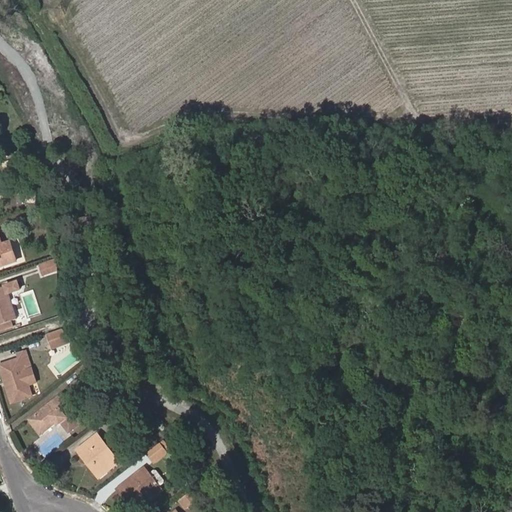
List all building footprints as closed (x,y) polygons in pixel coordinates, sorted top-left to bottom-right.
[(0,267),(19,261),(13,245),(3,248),(0,241),(0,267)] [(59,259),(49,262),(53,273),(59,271),(59,259)] [(49,262),(41,265),(44,276),(53,273),(49,262)] [(0,325),(22,319),(13,293),(26,290),(23,282),(0,289),(0,325)] [(383,296),(379,291),(367,303),(374,311),(384,302),(381,298),(383,296)] [(52,350),(66,344),(62,329),(46,334),(52,350)] [(363,348),(357,331),(330,341),(336,358),(363,348)] [(29,386),(38,384),(27,350),(16,352),(17,358),(0,363),(0,370),(4,381),(11,405),(34,398),(29,386)] [(78,372),(83,379),(94,369),(89,363),(78,372)] [(87,384),(98,375),(94,369),(83,379),(87,384)] [(31,421),(42,435),(60,421),(70,433),(84,422),(64,396),(31,421)] [(103,481),(125,463),(100,433),(79,451),(88,463),(90,461),(95,466),(92,468),(103,481)] [(171,450),(164,441),(146,456),(153,464),(171,450)] [(146,495),(148,498),(159,488),(144,470),(118,490),(131,507),(146,495)] [(162,491),(159,488),(148,498),(150,500),(162,491)] [(185,502),(190,508),(200,501),(195,494),(185,502)]
